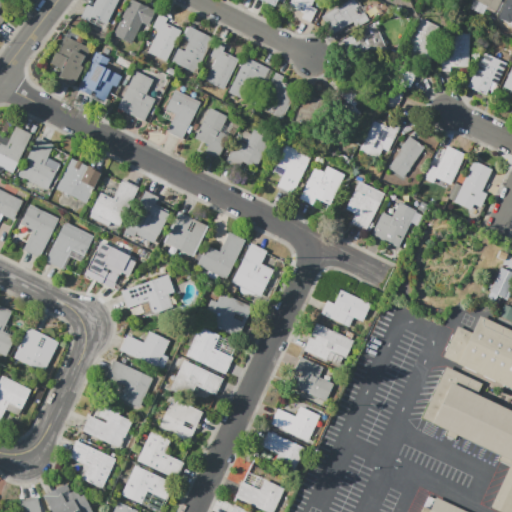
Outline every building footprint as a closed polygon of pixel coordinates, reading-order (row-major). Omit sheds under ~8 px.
[(95,0),(118,0),(104,29),(80,18),(86,5),(86,4),(92,7),(95,0)] [(129,0),(132,0),(155,11),(148,26),(142,23),(132,44),(112,34),(129,0)] [(261,0),(280,8),(283,0),(261,0)] [(290,0),(312,0),(310,6),(316,9),(310,22),(293,15),(295,10),(288,6),(290,0)] [(322,16),(349,0),(356,0),(369,21),(357,28),(353,22),(332,34),(322,16)] [(501,0),(496,12),(472,0),(501,0)] [(511,20),(502,16),(508,2),(511,3),(511,20)] [(159,15),(167,19),(165,24),(181,32),(166,62),(148,53),(158,30),(153,28),(159,15)] [(404,54),(420,19),(439,27),(430,46),(436,49),(428,66),(404,54)] [(375,25),(386,49),(352,64),(344,47),(347,46),(344,40),(353,36),(356,42),(365,38),(362,31),(375,25)] [(172,62),(196,74),(213,39),(189,27),(183,39),(189,42),(184,51),(178,48),(172,62)] [(443,32),(440,71),(449,71),(449,66),(467,67),(469,33),(443,32)] [(64,36),(90,50),(71,86),(55,77),(60,69),(49,63),(64,36)] [(216,43),(225,47),(223,52),(238,60),(223,90),(205,81),(216,59),(209,55),(216,43)] [(483,52),(467,87),(486,96),(492,83),(497,85),(507,63),(483,52)] [(95,53),(78,89),(106,102),(112,87),(115,89),(121,76),(104,68),(108,59),(95,53)] [(246,57),(271,70),(265,83),(256,79),(245,101),(228,92),(246,57)] [(511,66),(511,91),(502,87),(511,66)] [(153,80),(145,95),(154,100),(144,121),(117,108),(135,71),(153,80)] [(361,114),(354,120),(341,106),(346,102),(330,84),(345,72),(366,96),(355,107),(361,114)] [(275,73),(267,88),(274,92),(265,111),(282,120),(297,89),(284,83),(286,79),(275,73)] [(174,90),(200,102),(182,140),(166,132),(175,114),(165,109),(174,90)] [(303,95),(296,122),(327,129),(333,102),(303,95)] [(209,109),(227,117),(220,132),(228,136),(218,157),(205,151),(208,144),(195,139),(209,109)] [(373,121),(389,128),(392,122),(400,126),(393,141),(387,138),(378,159),(359,151),(373,121)] [(0,167),(0,143),(5,146),(15,127),(31,135),(13,174),(0,167)] [(252,130),(270,139),(255,169),(241,162),(238,168),(225,162),(236,140),(245,145),(252,130)] [(37,137),(19,176),(47,189),(55,171),(44,165),(53,145),(37,137)] [(409,137),(425,148),(403,179),(388,169),(409,137)] [(311,157),(294,193),(278,186),(286,168),(276,163),(285,145),(311,157)] [(446,146),(465,155),(451,185),(436,178),(433,183),(424,179),(430,165),(436,168),(446,146)] [(70,159),(100,173),(86,203),(56,189),(70,159)] [(492,170),(473,161),(454,202),(471,210),(473,204),(481,207),(486,194),(481,192),(492,170)] [(344,175),(327,166),(323,172),(314,168),(300,196),(313,203),(316,198),(330,204),(344,175)] [(100,192),(113,199),(122,180),(139,188),(120,227),(90,212),(100,192)] [(385,195),(359,181),(347,203),(359,209),(352,223),(366,230),(385,195)] [(0,190),(23,202),(13,221),(0,214),(0,190)] [(144,190),(160,198),(150,218),(164,225),(154,245),(125,230),(144,190)] [(416,211),(398,203),(391,217),(382,213),(372,235),(398,248),(416,211)] [(29,205),(57,219),(38,258),(22,250),(32,231),(19,225),(29,205)] [(178,212),(209,227),(194,258),(163,242),(178,212)] [(64,222),(95,236),(81,264),(68,257),(61,270),(45,261),(64,222)] [(197,265),(207,246),(219,252),(229,233),(245,241),(226,279),(197,265)] [(250,243),(267,251),(260,264),(273,270),(261,296),(231,281),(250,243)] [(98,244),(128,259),(113,289),(83,274),(98,244)] [(500,268),(511,273),(511,281),(504,298),(489,291),(500,268)] [(121,291),(127,309),(142,304),(146,318),(173,308),(168,295),(175,292),(168,275),(121,291)] [(321,314),(327,300),(334,304),(340,290),(371,305),(363,322),(347,315),(343,324),(321,314)] [(221,293),(251,307),(237,337),(208,323),(209,321),(202,318),(210,300),(216,303),(221,293)] [(504,304),(511,308),(511,318),(510,323),(498,317),(504,304)] [(0,305),(0,354),(6,357),(16,338),(3,331),(12,312),(0,305)] [(457,327),(443,358),(457,365),(511,390),(511,332),(480,317),(472,334),(457,327)] [(316,323),(354,341),(346,359),(330,352),(326,361),(303,351),(316,323)] [(199,326),(218,335),(212,348),(232,358),(225,374),(185,356),(199,326)] [(27,328),(58,342),(44,372),(13,358),(27,328)] [(126,336),(119,351),(157,368),(169,341),(148,332),(143,343),(126,336)] [(213,346),(230,355),(235,344),(218,336),(213,346)] [(301,357),(324,367),(319,378),(333,384),(326,401),(295,388),(302,373),(295,370),(301,357)] [(106,378),(114,361),(153,379),(139,408),(120,399),(125,386),(106,378)] [(183,361),(222,378),(215,394),(193,384),(187,398),(170,390),(183,361)] [(446,368),(422,419),(511,463),(490,508),(498,511),(511,511),(511,412),(477,396),(482,385),(446,368)] [(31,390),(1,375),(0,377),(0,419),(8,403),(21,410),(31,390)] [(202,411),(188,442),(158,429),(170,400),(185,406),(185,404),(202,411)] [(82,431),(89,416),(106,424),(107,421),(97,416),(102,404),(119,412),(118,416),(132,422),(120,449),(82,431)] [(269,425),(307,442),(319,416),(299,406),(294,417),(277,409),(269,425)] [(259,446),(277,455),(273,463),(293,472),(305,448),(267,430),(259,446)] [(150,432),(170,441),(164,454),(184,463),(177,479),(137,461),(150,432)] [(75,441),(68,458),(88,467),(82,480),(103,490),(116,460),(75,441)] [(134,466),(173,483),(166,500),(146,491),(140,504),(120,495),(134,466)] [(234,497),(267,511),(272,511),(283,489),(263,479),(259,490),(241,482),(234,497)] [(66,485),(42,496),(50,511),(91,511),(83,496),(80,497),(76,491),(71,494),(66,485)] [(21,511),(19,501),(37,497),(40,511),(21,511)] [(428,511),(435,497),(467,511),(428,511)] [(112,511),(136,511),(137,511),(117,502),(112,511)]
